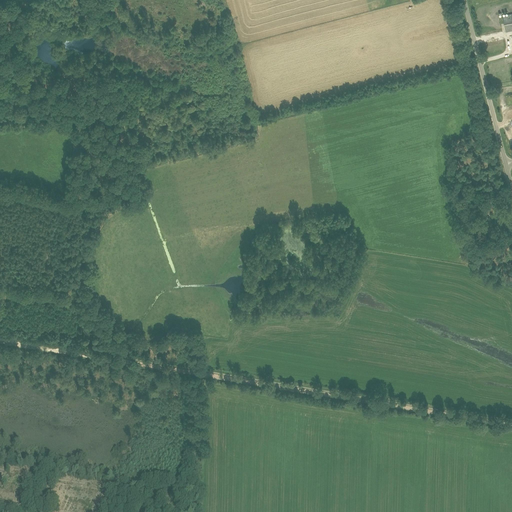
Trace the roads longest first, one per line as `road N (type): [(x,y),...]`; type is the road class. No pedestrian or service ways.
road 1 (track): [(0,341),(511,425)]
road 2 (unclassified): [(507,166),(463,0)]
